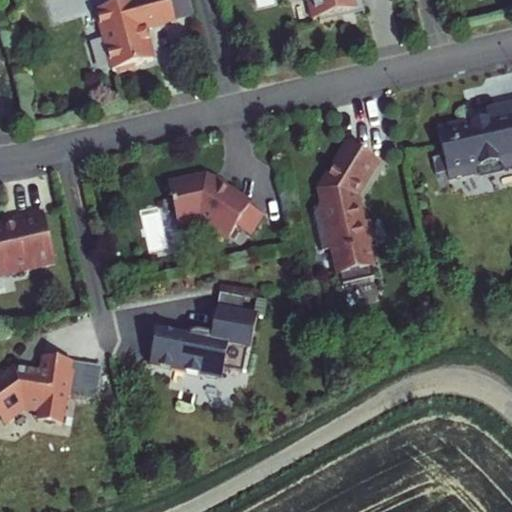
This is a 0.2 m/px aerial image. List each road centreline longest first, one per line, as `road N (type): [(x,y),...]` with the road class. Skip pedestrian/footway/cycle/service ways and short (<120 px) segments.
road 1 (residential): [(0,159),(511,42)]
road 2 (unclassified): [(511,408),(474,384),(417,386),(186,511)]
